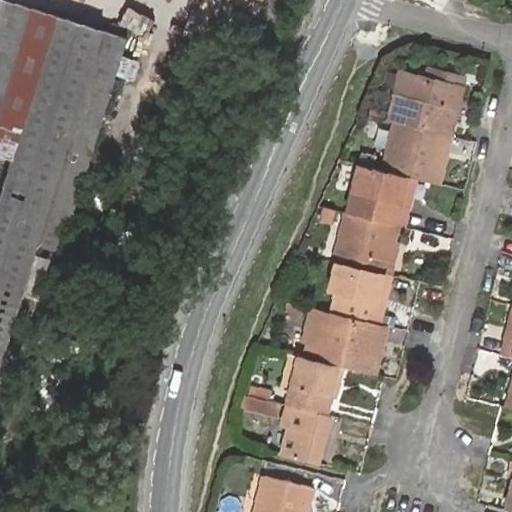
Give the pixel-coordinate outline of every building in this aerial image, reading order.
[(0,0),(0,154),(11,158),(55,14),(9,0),(0,0)] [(0,359),(36,244),(101,28),(55,14),(11,158),(0,192),(0,359)] [(126,36),(101,28),(36,244),(61,252),(126,36)] [(399,75),(387,120),(393,121),(450,135),(461,90),(427,82),(399,75)] [(427,78),(427,82),(461,90),(462,86),(427,78)] [(450,135),(393,121),(382,170),(406,176),(414,177),(439,184),(450,135)] [(365,217),(395,225),(406,176),(382,170),(358,164),(351,193),(370,198),(365,217)] [(397,225),(402,226),(414,177),(406,176),(395,225),(397,225)] [(112,187),(105,222),(113,223),(121,190),(112,187)] [(370,198),(351,193),(347,213),(365,217),(370,198)] [(346,212),(334,261),(338,262),(382,273),(385,273),(393,240),(397,225),(395,225),(365,217),(347,213),(346,212)] [(385,273),(390,275),(391,275),(399,242),(393,240),(385,273)] [(382,273),(338,262),(330,291),(339,294),(335,313),(370,321),(382,273)] [(385,273),(382,273),(370,321),(379,323),(390,275),(385,273)] [(77,306),(65,338),(74,341),(86,309),(77,306)] [(315,308),(308,306),(300,341),(307,342),(315,308)] [(335,313),(315,308),(307,342),(304,356),(341,366),(368,372),(376,339),(381,341),(385,325),(379,323),(370,321),(335,313)] [(507,332),(502,354),(511,356),(511,332),(511,333),(507,332)] [(376,339),(368,372),(373,373),(381,341),(376,339)] [(297,355),(290,353),(283,385),(290,387),(297,355)] [(304,356),(297,355),(290,387),(301,389),(297,406),(324,413),(332,383),(336,384),(341,366),(304,356)] [(332,383),(324,413),(328,413),(329,414),(336,384),(332,383)] [(272,400),(255,396),(252,409),(268,413),(272,400)] [(297,406),(287,404),(282,425),(288,427),(282,454),(316,462),(328,413),(324,413),(297,406)] [(263,475),(254,511),(306,511),(312,487),(263,475)]
